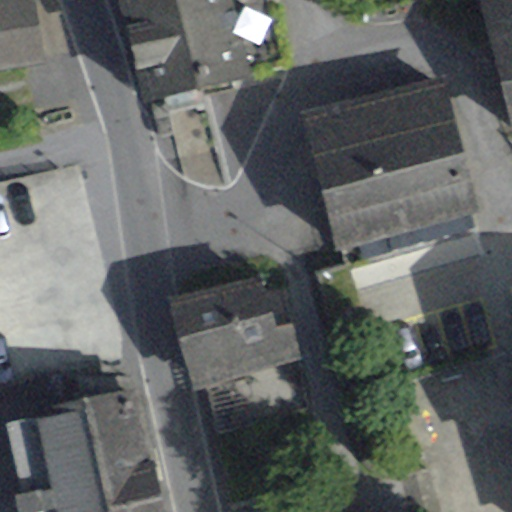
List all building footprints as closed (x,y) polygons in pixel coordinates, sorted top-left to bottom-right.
[(285,68),(269,0),(143,0),(127,4),(150,101),(165,97),(202,88),(285,68)] [(511,0),(497,0),(486,3),(511,105),(511,0)] [(0,64),(35,59),(26,2),(0,6),(0,64)] [(310,119),(343,246),(472,212),(439,86),(310,119)] [(169,116),(206,107),(202,88),(165,97),(169,116)] [(0,389),(126,358),(83,182),(90,180),(87,170),(80,171),(79,165),(0,184),(0,389)] [(343,246),(346,257),(475,224),(472,212),(343,246)] [(273,334),(260,284),(179,305),(197,377),(278,356),(280,364),(299,360),(291,329),(273,334)] [(76,379),(82,410),(136,399),(131,379),(76,379)] [(160,511),(149,459),(136,399),(82,410),(38,420),(39,425),(10,431),(25,501),(16,503),(18,511),(160,511)]
